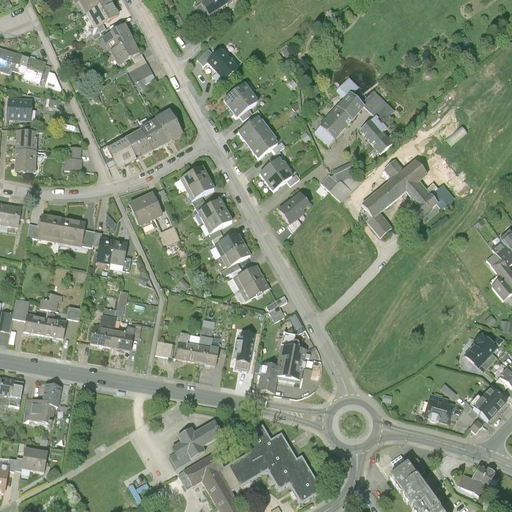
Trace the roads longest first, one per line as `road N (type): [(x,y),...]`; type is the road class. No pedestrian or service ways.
road 1 (secondary): [(0,362),(327,421)]
road 2 (residential): [(209,146),(349,400)]
road 3 (residential): [(112,190),(34,15)]
road 4 (residential): [(131,0),(209,146)]
